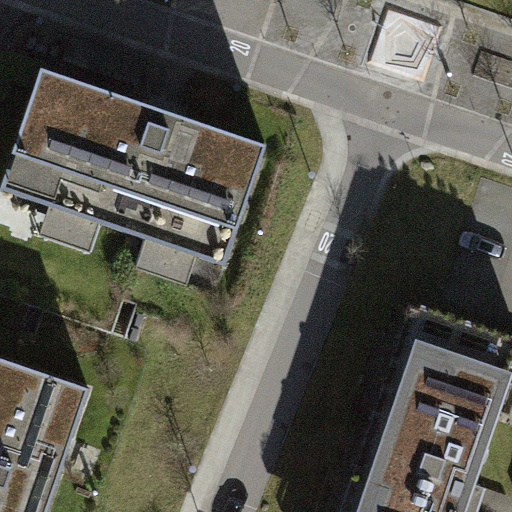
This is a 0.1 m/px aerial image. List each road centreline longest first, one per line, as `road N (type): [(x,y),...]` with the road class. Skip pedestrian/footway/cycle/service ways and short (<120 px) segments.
road 1 (residential): [(235,511),(390,109)]
road 2 (residential): [(65,0),(390,109)]
road 3 (residential): [(390,109),(511,151)]
